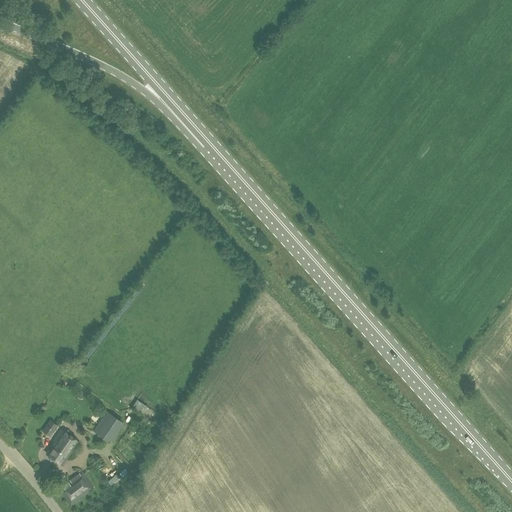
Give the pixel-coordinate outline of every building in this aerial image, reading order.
[(143,409),(138,405),(134,410),(140,413),(143,409)] [(105,435),(114,442),(130,424),(121,417),(105,435)] [(51,434),(58,425),(49,420),(44,429),(51,434)] [(62,465),(79,442),(61,429),(51,442),(53,443),(46,454),(62,465)] [(71,506),(95,489),(82,471),(58,488),(71,506)] [(126,480),(117,484),(121,493),(129,489),(126,480)]
